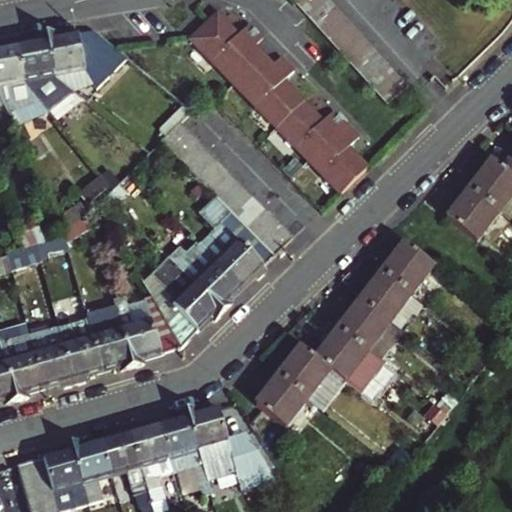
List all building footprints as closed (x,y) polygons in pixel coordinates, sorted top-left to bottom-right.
[(330,40),(349,22),(329,0),(296,0),(295,2),(330,40)] [(217,15),(190,41),(233,86),(260,60),(251,50),(256,45),(262,39),(249,26),(237,37),(217,15)] [(383,59),(349,22),(330,40),(363,77),(383,59)] [(60,36),(48,39),(55,77),(74,93),(80,92),(79,86),(94,83),(98,92),(126,60),(94,34),(61,40),(60,36)] [(55,77),(48,39),(37,41),(38,45),(20,48),(26,83),(55,77)] [(265,55),(256,45),(251,50),(260,60),(265,55)] [(26,83),(20,48),(1,52),(0,49),(0,95),(8,111),(13,110),(11,103),(15,102),(12,87),(26,83)] [(275,65),(265,55),(260,60),(269,70),(275,65)] [(260,60),(233,86),(275,129),(302,103),(283,84),(294,73),(281,59),(275,65),(269,70),(260,60)] [(389,106),(409,88),(383,59),(363,77),(389,106)] [(302,103),(275,129),(308,163),(346,126),(333,113),(322,124),(302,103)] [(14,151),(24,146),(11,117),(0,123),(14,151)] [(293,238),(182,123),(163,142),(229,211),(274,257),(293,238)] [(346,126),(308,163),(340,197),(367,171),(347,150),(359,139),(346,126)] [(511,177),(506,172),(492,162),(476,183),(470,178),(464,187),(499,214),(511,196),(511,177)] [(121,203),(141,184),(132,174),(114,192),(113,193),(121,203)] [(446,223),(474,246),(499,214),(464,187),(457,196),(463,200),(446,223)] [(228,252),(218,262),(242,288),(255,276),(259,280),(268,271),(264,267),(274,257),(229,211),(211,228),(217,234),(214,237),(228,252)] [(384,261),(379,269),(412,295),(434,267),(406,244),(389,265),(384,261)] [(242,288),(218,262),(207,273),(189,255),(178,266),(224,314),(231,306),(227,302),(242,288)] [(0,274),(12,271),(7,256),(0,257),(0,274)] [(215,323),(224,314),(178,266),(169,257),(153,273),(176,298),(161,312),(182,349),(211,319),(215,323)] [(412,295),(379,269),(372,277),(377,281),(361,302),(390,324),(412,295)] [(161,312),(153,297),(146,300),(152,321),(133,327),(126,305),(117,307),(134,368),(144,365),(143,361),(182,349),(161,312)] [(368,353),(390,324),(361,302),(345,322),(340,318),(333,326),(368,353)] [(79,330),(91,326),(88,316),(85,306),(73,309),(79,330)] [(134,368),(117,307),(88,316),(91,326),(95,339),(104,372),(119,367),(120,372),(134,368)] [(368,353),(333,326),(327,334),(333,339),(316,360),(331,371),(358,393),(380,363),(368,353)] [(19,402),(2,345),(0,336),(0,400),(4,400),(5,405),(19,402)] [(95,339),(66,347),(66,348),(77,385),(86,382),(85,377),(104,372),(95,339)] [(27,394),(45,389),(37,356),(23,360),(17,341),(2,345),(19,402),(28,399),(27,394)] [(37,356),(45,389),(64,383),(65,388),(77,385),(66,348),(66,347),(37,356)] [(280,363),(274,371),(309,399),(331,371),(316,360),(302,348),(286,368),(280,363)] [(273,385),(257,406),(286,429),(309,399),(274,371),(267,381),(273,385)] [(200,411),(190,414),(204,464),(206,472),(235,465),(239,482),(272,472),(247,431),(226,436),(220,410),(200,414),(200,411)] [(178,421),(162,426),(175,472),(204,464),(190,414),(177,417),(178,421)] [(175,472),(162,426),(145,431),(144,427),(132,430),(147,480),(175,472)] [(147,480),(132,430),(120,434),(121,438),(105,442),(114,476),(130,472),(141,508),(153,504),(147,480)] [(114,476),(105,442),(86,448),(85,444),(74,447),(84,485),(100,480),(114,476)] [(84,485),(74,447),(62,450),(63,454),(43,460),(53,494),(67,489),(72,508),(90,503),(84,485)] [(58,511),(53,494),(43,460),(18,467),(30,511),(58,511)] [(105,498),(100,480),(84,485),(90,503),(105,498)]
